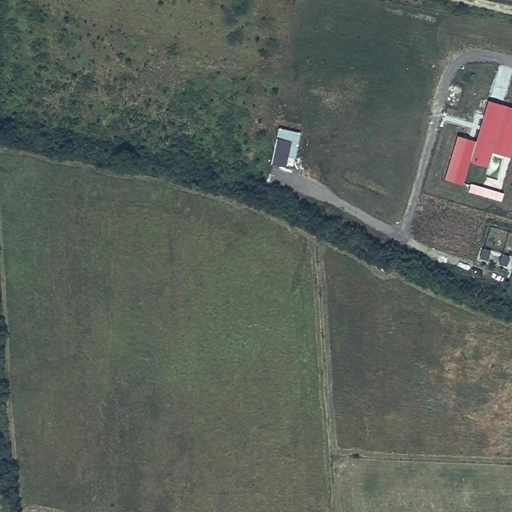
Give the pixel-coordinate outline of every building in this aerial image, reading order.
[(324,21),(322,32),(335,34),(336,23),(324,21)] [(477,141),(456,136),(445,180),(464,185),(469,163),(488,168),(492,153),(511,158),(511,154),(511,106),(487,100),(477,141)] [(271,164),(287,166),(290,139),(274,137),(271,164)] [(501,200),(503,191),(469,185),(467,194),(501,200)] [(488,260),(490,250),(482,248),(480,259),(488,260)] [(501,254),(499,264),(507,266),(509,255),(501,254)] [(484,270),(480,281),(497,286),(500,276),(484,270)]
